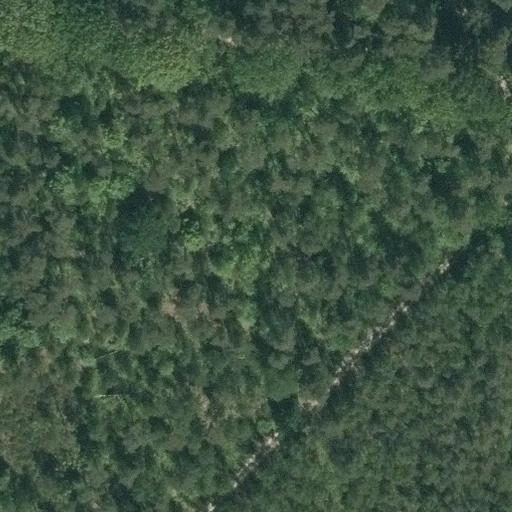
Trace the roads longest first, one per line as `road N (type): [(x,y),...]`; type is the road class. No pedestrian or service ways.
road 1 (track): [(11,0),(511,74)]
road 2 (track): [(511,163),(189,511)]
